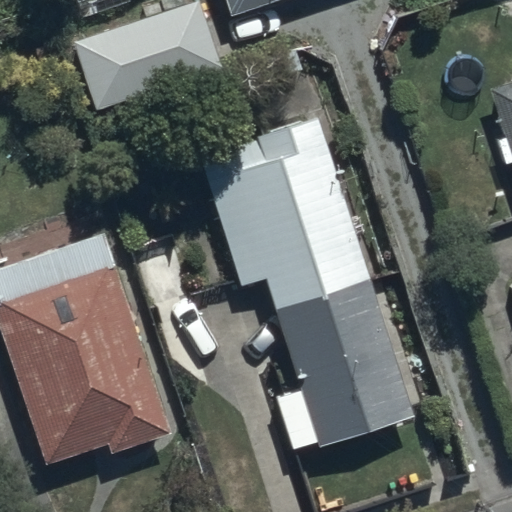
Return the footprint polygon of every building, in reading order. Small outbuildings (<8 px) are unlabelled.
[(199,0),(173,0),(70,35),(94,107),(221,64),(199,0)] [(70,0),(78,20),(132,0),(70,0)] [(511,72),(486,81),(511,160),(511,72)] [(406,406),(312,107),(196,143),(248,306),(267,300),(293,381),(269,389),(286,444),(406,406)] [(101,223),(0,255),(0,324),(43,460),(104,440),(106,445),(166,426),(101,223)]
